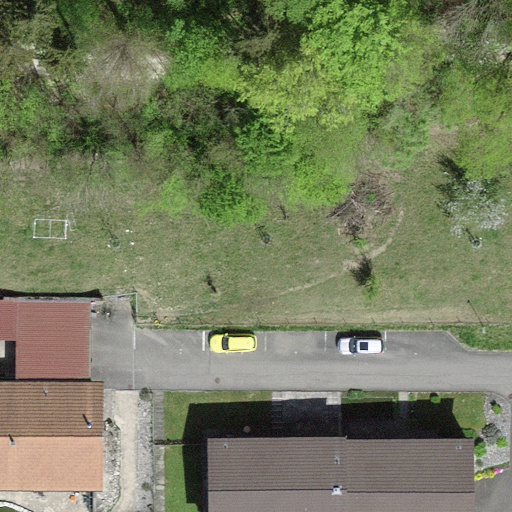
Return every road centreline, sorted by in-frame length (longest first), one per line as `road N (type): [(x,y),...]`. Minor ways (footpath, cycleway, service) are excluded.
road 1 (unclassified): [(0,54),(106,70),(251,68),(427,44),(511,52)]
road 2 (residential): [(100,367),(511,371)]
